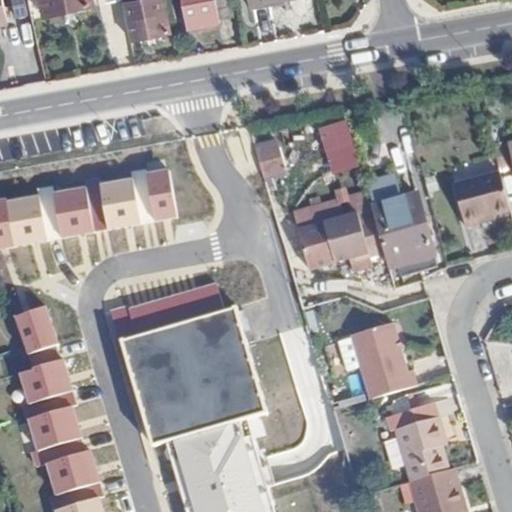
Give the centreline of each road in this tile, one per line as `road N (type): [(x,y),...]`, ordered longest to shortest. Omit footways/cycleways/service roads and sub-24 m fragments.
road 1 (unclassified): [(194,81),(217,169),(256,235),(111,267),(88,304),(149,511)]
road 2 (residential): [(511,272),(481,281),(459,320),(511,495)]
road 3 (tertiary): [(194,81),(399,43)]
road 4 (tertiary): [(0,117),(194,81)]
